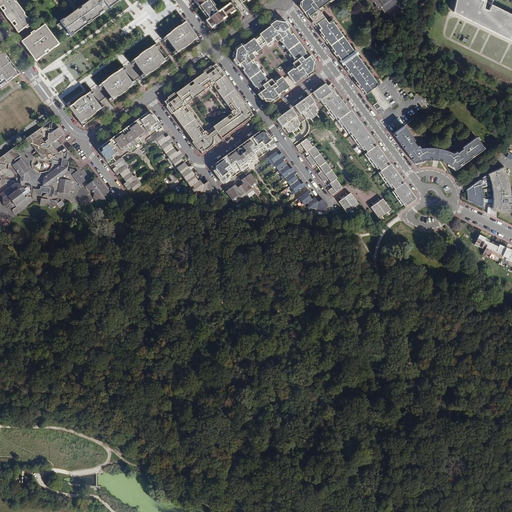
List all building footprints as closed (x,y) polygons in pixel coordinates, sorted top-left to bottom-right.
[(0,0),(0,10),(17,34),(32,23),(14,0),(0,0)] [(120,0),(87,0),(58,21),(69,37),(80,29),(77,25),(84,20),(87,24),(90,22),(120,0)] [(192,0),(196,6),(199,4),(209,18),(206,20),(205,21),(211,29),(226,18),(224,17),(229,13),(234,10),(232,8),(235,6),(232,1),(218,11),(217,10),(216,11),(211,4),(207,0),(192,0)] [(300,0),(300,7),(339,62),(355,50),(354,49),(352,50),(331,22),(332,21),(332,20),(328,23),(317,10),(325,4),(330,0),(300,0)] [(371,2),(372,2),(373,2),(376,5),(375,6),(375,7),(375,8),(376,9),(377,9),(379,9),(380,8),(384,13),(395,5),(396,6),(397,6),(398,5),(399,5),(399,4),(399,3),(396,0),(369,0),(370,1),(371,2)] [(491,4),(489,4),(491,0),(455,0),(453,12),(511,40),(511,14),(510,14),(504,11),(495,6),(491,4)] [(209,18),(199,4),(196,6),(206,20),(209,18)] [(282,21),(277,20),(274,22),(273,20),(268,24),(269,27),(261,33),(258,35),(260,37),(265,45),(266,46),(273,40),(277,38),(279,41),(294,62),(297,66),(294,68),(288,73),(296,83),(300,80),(299,79),(305,75),(307,78),(313,73),(312,72),(314,70),(315,66),(313,63),(314,62),(310,56),(309,57),(288,29),(290,28),(285,22),(284,23),(282,21)] [(197,39),(185,22),(183,24),(165,37),(167,39),(176,51),(177,54),(195,40),(197,39)] [(47,29),(44,24),(39,28),(40,28),(26,39),(25,38),(20,42),(35,62),(59,45),(56,40),(55,41),(47,29)] [(265,45),(260,37),(257,39),(254,41),(260,49),(263,46),(265,45)] [(254,41),(253,39),(250,41),(242,48),(240,45),(234,49),(235,51),(233,53),(232,58),(233,60),(232,61),(236,67),(238,66),(259,94),(257,95),(261,101),(263,100),(265,102),(270,103),(272,101),(274,103),(279,99),(277,96),(283,92),(283,93),(287,89),(279,79),(273,84),(270,86),(267,82),(251,61),(249,58),(252,56),(260,50),(260,49),(254,41)] [(155,48),(153,45),(133,61),(134,63),(143,75),(145,77),(166,62),(164,60),(155,48)] [(357,53),(355,50),(339,62),(341,65),(357,53)] [(0,78),(0,79),(2,78),(6,84),(19,74),(2,51),(0,52),(0,51),(0,78)] [(358,54),(357,53),(341,65),(363,95),(373,88),(375,87),(378,84),(356,55),(358,54)] [(232,114),(213,128),(221,139),(241,125),(241,126),(249,120),(248,119),(246,115),(249,112),(250,111),(245,103),(244,104),(223,77),(224,76),(219,68),(217,69),(214,72),(210,68),(210,66),(202,72),(203,73),(191,82),(199,94),(211,85),(232,114)] [(123,71),(121,69),(100,84),(102,86),(111,98),(112,100),(133,85),(131,83),(123,71)] [(296,83),(288,73),(287,73),(286,74),(294,84),(295,84),(296,83)] [(289,88),(281,77),(280,78),(279,79),(287,89),(288,89),(289,88)] [(199,94),(191,82),(186,85),(195,97),(199,94)] [(334,89),(331,84),(326,87),(324,84),(311,93),(318,102),(319,101),(327,112),(329,111),(341,127),(342,126),(354,142),(356,141),(363,151),(365,150),(372,145),(374,143),(355,117),(354,118),(350,112),(347,108),(345,109),(343,107),(346,105),(343,100),(340,102),(332,91),(334,89)] [(183,105),(195,97),(186,85),(175,94),(174,92),(166,98),(167,99),(170,104),(166,106),(165,107),(171,115),(172,114),(192,142),(191,143),(197,151),(198,150),(202,147),(204,151),(206,152),(214,146),(210,131),(204,134),(183,105)] [(198,101),(195,97),(183,105),(204,134),(210,131),(213,128),(232,114),(211,85),(199,94),(203,98),(210,93),(225,113),(205,127),(190,107),(198,101)] [(90,95),(89,92),(71,106),(70,105),(68,107),(80,124),(82,122),(101,109),(99,106),(90,95)] [(314,105),(308,96),(293,107),(299,115),(301,114),(305,120),(306,119),(307,120),(316,114),(315,112),(317,111),(313,106),(314,105)] [(296,118),(289,109),(276,119),(279,122),(277,123),(281,128),(283,127),(286,133),(288,132),(289,133),(298,127),(297,125),(299,124),(294,119),(296,118)] [(138,120),(142,125),(148,133),(153,129),(156,132),(162,128),(153,115),(151,116),(149,115),(147,116),(146,114),(138,120)] [(52,120),(52,119),(51,120),(51,122),(50,121),(49,128),(48,133),(41,132),(31,139),(31,138),(30,138),(29,138),(28,138),(27,138),(26,138),(25,140),(25,141),(25,143),(26,144),(28,145),(29,145),(31,144),(35,151),(42,146),(41,145),(42,144),(46,145),(47,146),(45,148),(50,154),(52,157),(54,156),(57,159),(58,158),(62,159),(63,154),(67,151),(65,148),(59,153),(51,143),(63,134),(58,128),(55,130),(53,129),(51,128),(52,120)] [(135,122),(123,130),(124,130),(126,130),(127,131),(127,132),(128,132),(130,131),(129,130),(136,124),(135,122)] [(121,135),(113,141),(116,145),(121,152),(127,148),(128,149),(140,141),(139,139),(144,135),(139,128),(136,124),(129,130),(130,131),(128,132),(127,132),(127,131),(126,130),(124,130),(123,130),(123,131),(123,132),(123,133),(123,134),(124,135),(122,137),(121,135)] [(415,140),(405,126),(394,134),(415,163),(416,163),(418,162),(420,161),(423,161),(425,161),(427,160),(430,160),(432,160),(435,160),(437,161),(439,161),(442,162),(444,163),(446,164),(448,165),(450,166),(452,167),(454,169),(456,170),(485,150),(476,138),(462,148),(463,150),(458,153),(457,152),(454,154),(450,152),(447,151),(443,150),(439,149),(435,149),(432,148),(428,148),(424,148),(421,149),(419,145),(417,146),(414,141),(415,140)] [(49,128),(41,127),(26,138),(27,138),(28,138),(29,138),(30,138),(31,138),(31,139),(41,132),(48,133),(49,128)] [(221,139),(213,128),(210,131),(214,146),(222,140),(221,139)] [(123,131),(123,130),(112,139),(113,141),(121,135),(122,137),(124,135),(123,134),(123,133),(123,132),(123,131)] [(261,133),(259,131),(250,138),(252,140),(242,147),(247,154),(243,156),(248,162),(250,165),(257,159),(253,154),(264,146),(267,149),(269,147),(271,149),(276,146),(266,132),(264,134),(263,133),(262,133),(261,133)] [(173,165),(181,176),(189,170),(180,159),(183,157),(179,151),(176,153),(169,144),(172,142),(168,136),(165,138),(163,135),(153,142),(160,151),(162,150),(168,158),(166,160),(171,166),(173,165)] [(226,159),(235,152),(242,147),(252,140),(250,138),(224,157),(226,159)] [(118,154),(113,147),(109,141),(101,146),(102,148),(101,149),(101,150),(101,151),(101,152),(100,153),(109,166),(113,164),(115,168),(112,170),(116,176),(120,173),(126,182),(123,185),(127,190),(131,188),(133,191),(142,185),(136,176),(134,177),(127,168),(129,167),(122,157),(116,162),(113,158),(118,154)] [(46,145),(42,144),(41,145),(42,146),(35,151),(42,159),(50,154),(45,148),(47,146),(46,145)] [(309,157),(310,156),(314,154),(308,145),(299,152),(302,157),(306,154),(309,157)] [(389,162),(377,146),(374,148),(367,153),(364,155),(368,161),(369,160),(377,170),(379,169),(386,164),(389,162)] [(242,147),(235,152),(240,159),(241,159),(245,164),(248,162),(243,156),(247,154),(242,147)] [(21,178),(29,179),(29,176),(27,172),(28,171),(20,160),(17,162),(15,163),(14,161),(16,160),(21,156),(17,152),(14,154),(11,149),(0,157),(0,164),(5,165),(5,164),(13,165),(12,166),(15,170),(17,174),(18,173),(21,177),(21,178)] [(271,165),(283,156),(281,153),(278,155),(276,151),(266,158),(271,165)] [(240,159),(235,152),(226,159),(224,157),(214,164),(215,166),(215,167),(215,168),(215,169),(215,170),(213,171),(222,182),(223,181),(226,179),(228,177),(226,174),(237,165),(241,172),(243,170),(247,167),(245,164),(241,159),(240,159)] [(312,167),(322,161),(316,153),(314,154),(310,156),(313,160),(309,163),(312,167)] [(283,156),(271,165),(273,168),(275,166),(278,171),(286,166),(283,161),(285,159),(283,156)] [(320,169),(322,173),(328,169),(322,161),(312,167),(315,172),(320,169)] [(402,181),(391,165),(388,167),(381,172),(378,174),(382,180),(384,179),(391,189),(393,188),(400,183),(402,181)] [(193,173),(188,166),(187,167),(189,170),(192,174),(194,178),(196,177),(193,173)] [(286,166),(278,171),(281,176),(280,177),(282,180),(294,171),(292,168),(289,170),(286,166)] [(43,181),(75,185),(76,184),(76,185),(79,185),(85,181),(78,171),(76,172),(70,169),(70,172),(67,172),(67,168),(60,167),(59,171),(55,171),(48,176),(48,180),(43,179),(43,181)] [(328,169),(322,173),(325,176),(321,179),(324,184),(334,177),(328,169)] [(506,176),(504,169),(487,175),(488,178),(489,180),(489,182),(489,183),(490,185),(490,189),(491,194),(491,199),(491,201),(491,204),(492,205),(492,208),(491,212),(509,215),(511,214),(511,218),(511,219),(511,218),(511,198),(510,199),(510,198),(510,194),(509,188),(508,182),(506,176)] [(181,176),(184,180),(192,174),(189,170),(181,176)] [(296,174),(294,171),(282,180),(284,183),(286,181),(289,187),(297,181),(294,176),(296,174)] [(194,178),(192,174),(184,180),(194,193),(196,191),(208,193),(210,195),(215,192),(207,182),(203,185),(200,181),(198,182),(194,178)] [(246,180),(254,190),(256,188),(259,185),(252,175),(246,180)] [(334,177),(324,184),(328,188),(331,185),(334,188),(338,185),(339,184),(334,177)] [(28,182),(29,179),(21,178),(20,184),(16,184),(0,195),(2,197),(3,198),(6,196),(8,199),(8,200),(7,201),(7,203),(8,203),(9,204),(10,205),(13,205),(15,208),(13,210),(12,211),(15,214),(30,203),(31,198),(28,198),(29,194),(31,195),(32,186),(24,185),(25,182),(28,182)] [(87,185),(86,186),(85,187),(88,191),(89,190),(91,190),(93,190),(93,193),(92,196),(95,200),(97,199),(99,198),(100,198),(101,195),(101,194),(100,193),(99,193),(98,192),(98,191),(103,192),(105,194),(106,192),(108,191),(98,178),(97,178),(95,179),(94,180),(93,183),(93,185),(87,185)] [(242,187),(248,196),(255,192),(254,190),(246,180),(243,182),(245,185),(242,187)] [(75,185),(43,181),(42,187),(49,188),(50,187),(52,187),(54,190),(58,190),(58,193),(68,194),(68,191),(74,192),(75,185)] [(300,185),(297,181),(289,187),(292,191),(291,192),(293,195),(305,186),(303,183),(300,185)] [(479,183),(479,181),(465,191),(466,196),(466,202),(482,209),(482,207),(482,204),(482,203),(482,200),(482,199),(481,196),(481,191),(480,187),(479,185),(479,183)] [(416,200),(404,183),(401,185),(395,190),(391,192),(395,198),(397,197),(405,208),(416,200)] [(344,194),(338,185),(334,188),(333,189),(336,193),(331,196),(335,200),(344,194)] [(32,195),(31,198),(31,199),(36,199),(37,196),(41,196),(42,193),(50,193),(50,195),(50,196),(52,196),(52,195),(53,195),(54,190),(52,187),(50,187),(49,188),(40,187),(40,189),(38,190),(32,189),(32,195)] [(248,196),(242,187),(239,189),(237,187),(234,189),(241,199),(243,200),(248,196)] [(235,203),(241,199),(234,189),(228,193),(235,203)] [(103,192),(98,191),(98,192),(99,193),(100,193),(101,194),(101,195),(100,198),(99,198),(97,199),(105,200),(106,192),(105,194),(103,192)] [(303,205),(304,205),(311,200),(308,196),(310,194),(308,191),(296,199),(298,202),(300,201),(303,205)] [(50,195),(46,194),(42,197),(41,205),(45,205),(49,203),(52,208),(58,204),(60,207),(64,204),(58,196),(57,196),(53,195),(52,195),(52,196),(50,196),(50,195)] [(8,199),(6,196),(3,198),(2,203),(4,207),(8,210),(12,211),(13,210),(15,208),(13,205),(10,205),(9,204),(8,203),(7,203),(7,201),(8,200),(8,199)] [(310,208),(316,209),(317,203),(314,198),(311,200),(304,205),(308,210),(310,208)] [(351,217),(354,218),(362,212),(361,211),(363,209),(355,199),(352,201),(351,200),(344,205),(345,206),(342,209),(349,217),(351,217)] [(322,200),(317,203),(316,209),(322,211),(324,213),(329,209),(322,200)] [(391,211),(383,201),(381,203),(379,202),(373,206),(374,208),(371,210),(378,220),(380,219),(381,220),(390,213),(389,212),(391,211)] [(509,253),(478,237),(473,247),(483,252),(480,256),(484,257),(485,256),(488,257),(487,259),(497,264),(495,267),(499,269),(499,270),(502,271),(503,270),(506,272),(505,273),(509,275),(509,274),(511,274),(511,259),(509,258),(510,256),(509,253)]
